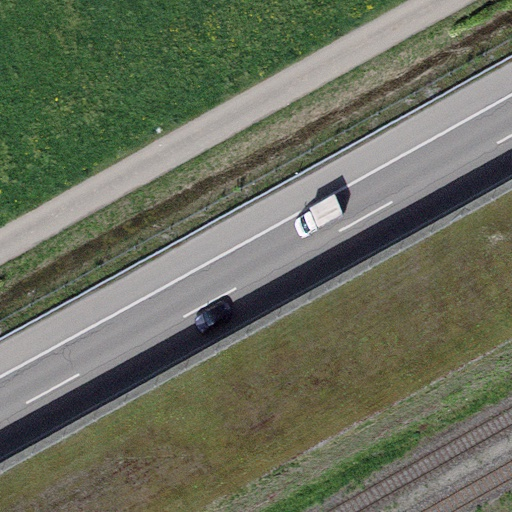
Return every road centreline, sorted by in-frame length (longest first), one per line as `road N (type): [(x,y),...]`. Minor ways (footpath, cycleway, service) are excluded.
road 1 (motorway): [(511,133),(0,418)]
road 2 (motorway): [(53,511),(511,254)]
road 3 (unclassified): [(0,245),(438,0)]
